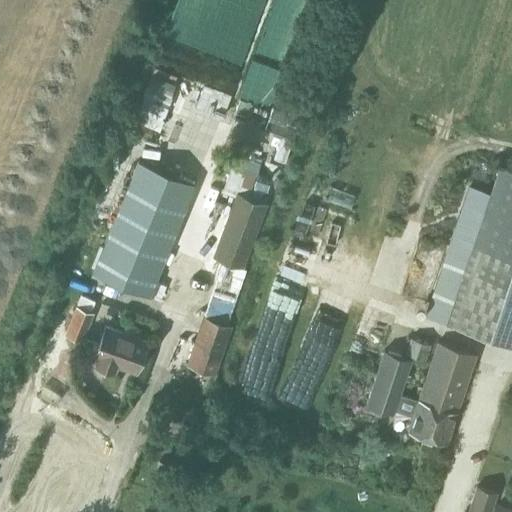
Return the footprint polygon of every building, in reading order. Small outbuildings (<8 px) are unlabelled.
[(138,160),(93,272),(150,295),(150,294),(153,295),(159,280),(156,279),(196,183),(138,160)] [(470,185),(452,239),(427,315),(511,343),(511,169),(500,166),(491,193),(470,185)] [(268,205),(241,194),(216,256),(244,267),(268,205)] [(75,304),(64,333),(82,340),(94,312),(75,304)] [(204,316),(187,363),(214,372),(231,326),(204,316)] [(114,371),(117,363),(136,371),(147,341),(106,325),(94,355),(97,356),(94,364),(114,371)] [(386,343),(367,401),(393,410),(395,406),(414,412),(408,428),(446,441),(476,353),(438,341),(418,398),(399,392),(407,369),(413,351),(406,349),(386,343)] [(490,511),(497,492),(477,485),(467,511),(490,511)] [(511,511),(511,508),(497,503),(494,511),(511,511)]
